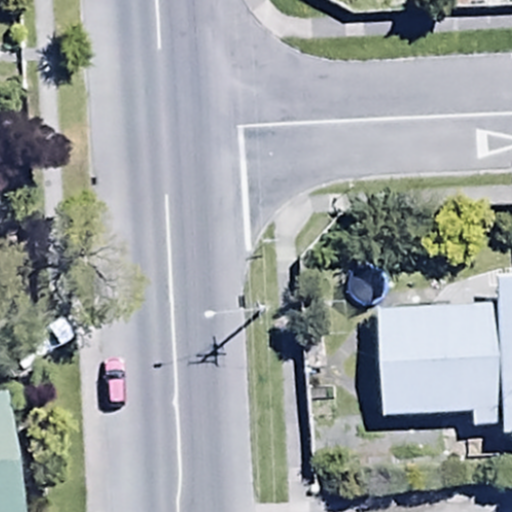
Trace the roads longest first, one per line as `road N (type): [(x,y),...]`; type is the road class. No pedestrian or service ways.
road 1 (tertiary): [(176,511),(155,130)]
road 2 (residential): [(511,112),(155,130)]
road 3 (tertiary): [(155,130),(149,0)]
